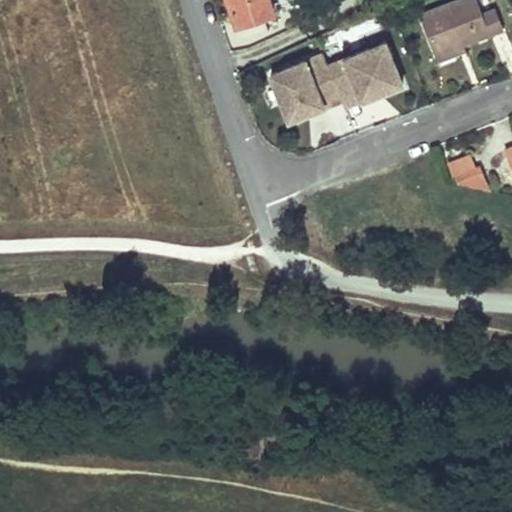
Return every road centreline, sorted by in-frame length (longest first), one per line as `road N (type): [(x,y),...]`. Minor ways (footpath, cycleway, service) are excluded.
road 1 (residential): [(271,171),(322,168),(511,92)]
road 2 (residential): [(271,171),(240,139),(194,0)]
